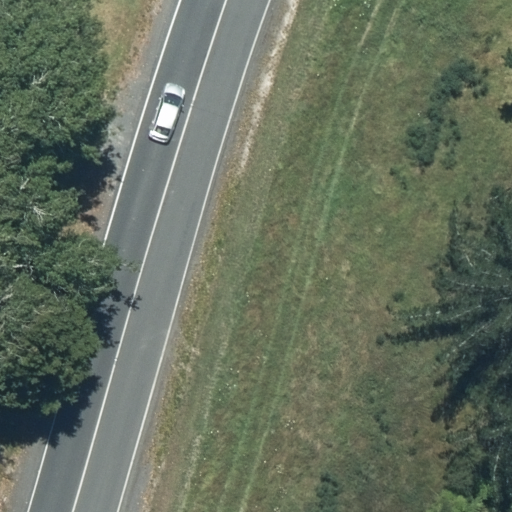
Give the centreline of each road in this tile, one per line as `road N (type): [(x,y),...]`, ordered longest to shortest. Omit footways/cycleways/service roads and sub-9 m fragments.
road 1 (track): [(222,511),(386,60),(419,0)]
road 2 (tertiary): [(235,0),(56,511)]
